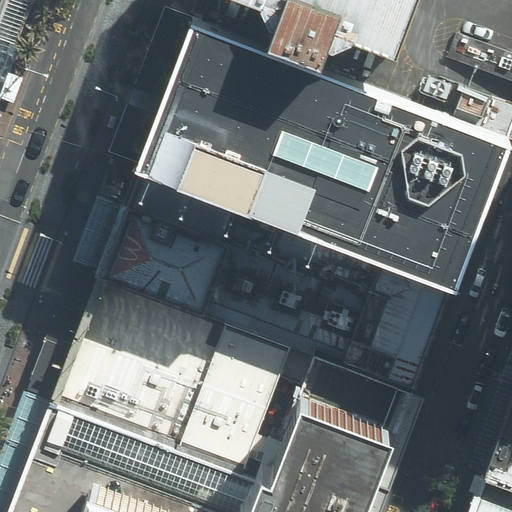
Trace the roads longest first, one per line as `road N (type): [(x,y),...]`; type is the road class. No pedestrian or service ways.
road 1 (residential): [(511,245),(413,511)]
road 2 (tertiary): [(0,220),(82,0)]
